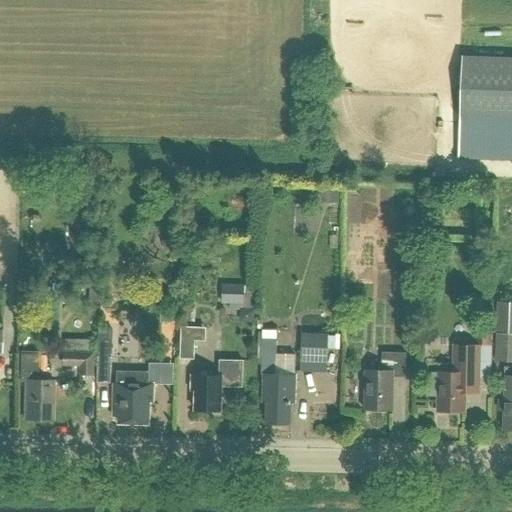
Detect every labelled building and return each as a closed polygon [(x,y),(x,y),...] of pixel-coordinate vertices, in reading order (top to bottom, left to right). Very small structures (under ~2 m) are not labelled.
[(461,116),(460,157),(511,158),(511,57),(463,56),(461,116)] [(320,204),(340,204),(340,189),(320,189),(320,204)] [(242,310),(244,284),(229,284),(228,310),(242,310)] [(511,361),(511,302),(499,302),(497,361),(511,361)] [(479,319),(478,345),(480,345),(492,346),(493,319),(479,319)] [(99,327),(98,354),(112,355),(113,328),(99,327)] [(302,352),(328,353),(329,333),(302,332),(302,352)] [(265,338),(263,403),(267,403),(267,424),(291,425),(292,403),(296,403),(297,375),(295,375),(278,374),(279,354),(279,339),(265,338)] [(94,340),(88,340),(65,340),(66,367),(80,367),(80,375),(95,375),(95,352),(94,352),(94,340)] [(193,361),(194,341),(181,340),(180,360),(193,361)] [(480,355),(480,345),(478,345),(454,344),(454,372),(439,372),(438,412),(466,413),(467,394),(479,394),(479,379),(480,355)] [(52,421),(53,381),(36,381),(37,352),(20,352),(19,382),(25,382),(24,420),(52,421)] [(407,377),(407,353),(384,353),(383,370),(367,370),(366,410),(394,411),(395,377),(407,377)] [(110,384),(111,357),(98,356),(97,383),(110,384)] [(243,387),(244,361),(220,360),(219,376),(192,375),(191,391),(196,391),(195,410),(222,411),(222,386),(243,387)] [(149,384),(153,384),(157,384),(158,364),(150,364),(150,372),(149,384)] [(153,402),(153,384),(149,384),(150,372),(118,371),(117,399),(114,399),(114,412),(119,412),(118,424),(149,425),(150,402),(153,402)]
